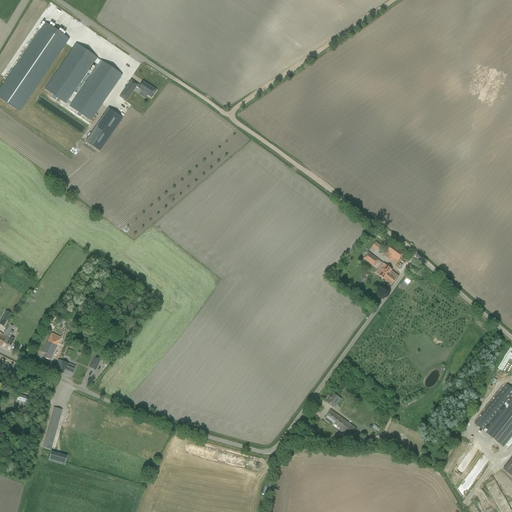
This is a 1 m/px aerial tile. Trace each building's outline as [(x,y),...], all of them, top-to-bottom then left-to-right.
[(45,23),(0,88),(0,99),(19,112),(69,39),(45,23)] [(44,89),(65,104),(94,63),(98,65),(100,61),(97,59),(97,58),(76,44),(44,89)] [(122,75),(100,61),(98,65),(69,107),(90,121),(122,75)] [(139,86),(131,80),(120,97),(123,99),(123,100),(126,102),(136,87),(142,91),(141,92),(151,98),(156,90),(149,85),(149,86),(143,82),(139,86)] [(108,109),(85,142),(99,152),(122,118),(108,109)] [(396,264),(404,253),(391,243),(383,255),(396,264)] [(368,252),(363,259),(374,267),(379,261),(368,252)] [(381,268),(377,274),(384,279),(391,271),(392,270),(383,263),(380,267),(381,268)] [(391,271),(384,279),(387,282),(391,285),(398,276),(391,271)] [(405,276),(399,285),(404,289),(411,280),(405,276)] [(5,311),(2,317),(7,320),(11,314),(5,311)] [(60,319),(66,323),(69,317),(63,314),(60,319)] [(60,319),(56,325),(57,326),(62,329),(64,326),(65,324),(66,323),(60,319)] [(3,334),(0,338),(0,345),(2,347),(4,342),(10,346),(14,339),(10,337),(9,338),(7,337),(8,335),(13,327),(8,324),(5,330),(3,334)] [(50,361),(60,337),(57,336),(51,333),(42,352),(45,354),(44,358),(50,361)] [(93,357),(89,368),(95,371),(100,360),(93,357)] [(57,360),(55,365),(53,370),(62,374),(67,364),(57,360)] [(67,364),(62,374),(70,378),(76,366),(68,363),(67,364)] [(475,424),(484,432),(486,429),(485,428),(503,406),(504,407),(510,400),(508,399),(511,394),(511,388),(507,384),(475,424)] [(56,387),(53,401),(61,403),(65,389),(56,387)] [(335,408),(341,400),(339,398),(334,394),(331,398),(328,402),(333,406),(335,408)] [(486,429),(484,432),(503,447),(511,435),(511,397),(510,400),(504,407),(486,429)] [(54,407),(42,449),(50,452),(62,410),(54,407)] [(331,410),(325,417),(350,436),(356,429),(331,410)] [(463,435),(459,444),(464,447),(468,437),(463,435)] [(511,458),(503,470),(511,476),(511,458)] [(469,469),(457,488),(464,492),(476,473),(469,469)] [(453,471),(449,481),(454,483),(458,473),(453,471)]
